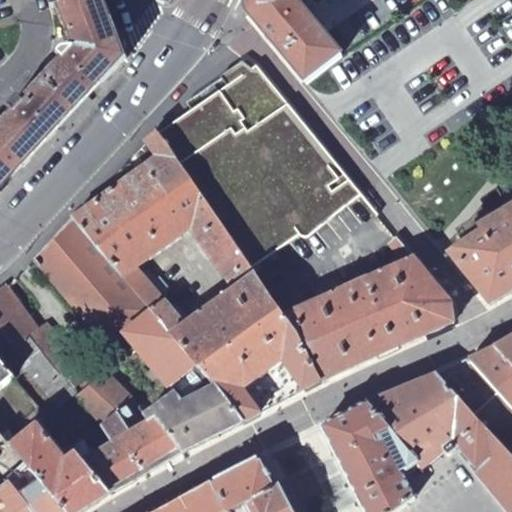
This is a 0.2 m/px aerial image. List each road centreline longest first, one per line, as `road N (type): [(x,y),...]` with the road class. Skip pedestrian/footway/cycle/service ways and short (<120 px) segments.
road 1 (residential): [(220,0),(442,273)]
road 2 (residential): [(162,67),(0,243)]
